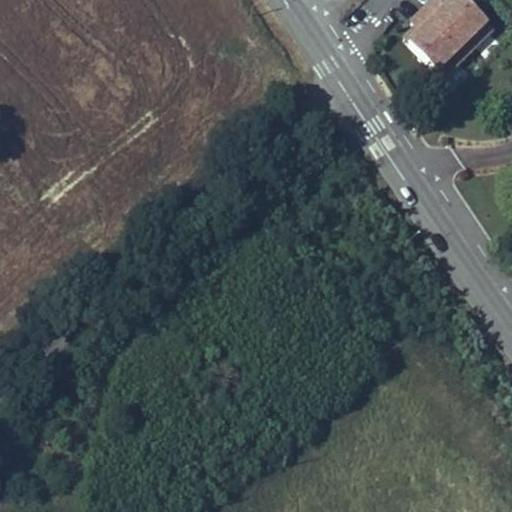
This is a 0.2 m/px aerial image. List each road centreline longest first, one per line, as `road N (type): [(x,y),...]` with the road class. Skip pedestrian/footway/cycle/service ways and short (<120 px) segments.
road 1 (residential): [(0,393),(340,84)]
road 2 (primary): [(340,84),(511,323)]
